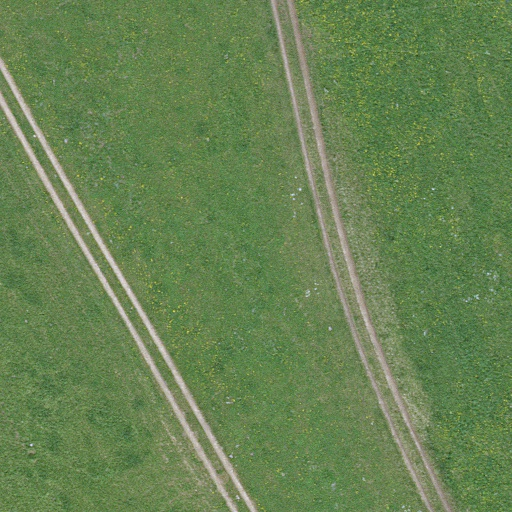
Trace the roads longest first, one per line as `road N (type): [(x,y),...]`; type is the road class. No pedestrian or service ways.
road 1 (track): [(446,511),(402,429),(331,238),(282,0)]
road 2 (track): [(0,86),(243,511)]
